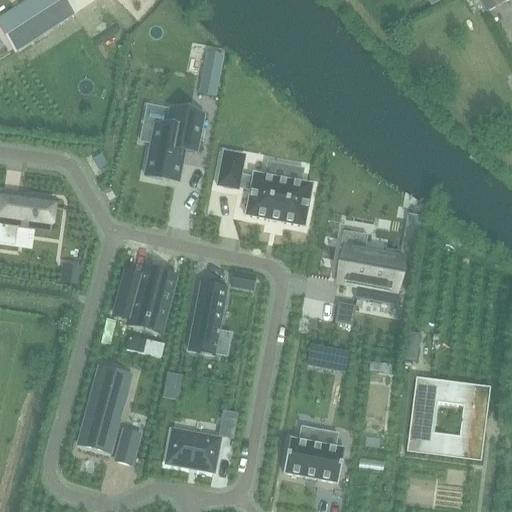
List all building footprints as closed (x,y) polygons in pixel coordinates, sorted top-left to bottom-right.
[(64,0),(33,0),(0,21),(0,27),(16,52),(74,15),(64,0)] [(511,0),(478,0),(487,15),(511,0)] [(206,55),(198,95),(217,99),(224,59),(206,55)] [(154,126),(145,177),(180,183),(185,151),(198,154),(204,118),(169,111),(166,128),(154,126)] [(239,193),(239,190),(250,192),(245,219),(304,230),(312,187),(301,185),(303,171),(286,168),(283,181),(253,175),(253,179),(242,177),(246,157),(223,153),(217,188),(239,193)] [(100,156),(93,161),(99,171),(106,166),(100,156)] [(0,201),(0,227),(50,234),(55,200),(3,193),(2,202),(0,201)] [(408,216),(401,252),(415,254),(422,218),(408,216)] [(346,251),(340,285),(360,289),(357,300),(398,308),(401,294),(399,294),(405,259),(366,252),(368,238),(345,234),(342,250),(346,251)] [(64,265),(60,284),(77,287),(81,269),(64,265)] [(125,272),(113,318),(129,322),(129,319),(163,328),(176,279),(142,270),(140,276),(125,272)] [(201,286),(189,351),(215,356),(215,357),(227,359),(231,335),(219,333),(227,291),(201,286)] [(340,306),(336,326),(354,329),(358,309),(340,306)] [(408,335),(404,362),(417,364),(420,336),(408,335)] [(328,350),(324,370),(344,375),(348,355),(328,350)] [(370,364),(369,373),(381,374),(382,365),(370,364)] [(99,369),(78,447),(110,455),(131,378),(99,369)] [(407,454),(443,459),(480,463),(489,391),(416,382),(407,454)] [(223,413),(218,438),(233,441),(238,415),(223,413)] [(290,441),(283,476),(338,486),(345,452),(335,450),(317,446),(320,433),(302,430),(300,443),(290,441)] [(170,431),(164,467),(194,472),(214,476),(220,441),(170,431)] [(124,432),(116,464),(132,468),(140,436),(124,432)]
